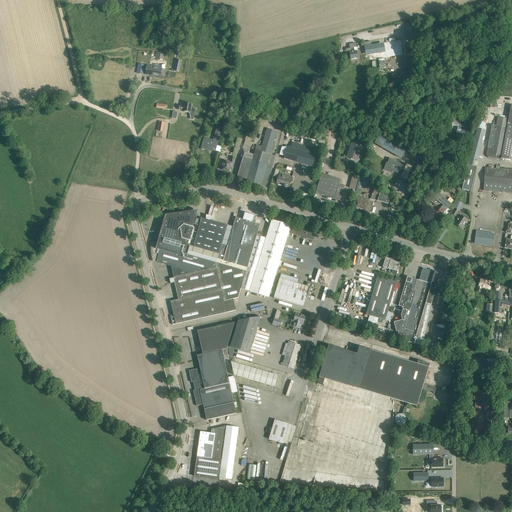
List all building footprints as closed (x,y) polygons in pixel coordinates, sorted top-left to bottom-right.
[(364,47),(366,60),(394,56),(392,42),(364,47)] [(355,43),(349,44),(350,48),(350,52),(351,59),(356,58),(357,58),(356,47),(355,43)] [(154,66),(147,65),(146,70),(145,75),(153,76),(153,75),(161,76),(162,72),(162,68),(158,68),(159,65),(154,65),(154,66)] [(496,129),(491,128),(486,155),(488,155),(488,156),(488,157),(492,158),(500,160),(501,158),(511,160),(511,98),(510,110),(500,108),(496,129)] [(191,113),(192,104),(185,103),(184,106),(180,106),(179,110),(183,111),(183,112),(191,113)] [(470,117),(453,115),(453,119),(448,118),(446,128),(452,129),(451,129),(451,125),(458,126),(457,130),(456,139),(467,140),(470,117)] [(213,140),(204,137),(202,144),(201,149),(209,151),(210,148),(211,149),(211,150),(216,151),(217,146),(222,128),(217,127),(215,133),(213,140)] [(254,155),(249,154),(244,152),(238,172),(237,177),(247,180),(246,181),(266,187),(275,156),(270,155),(277,132),(267,128),(261,146),(256,145),(254,155)] [(470,158),(478,160),(482,145),(481,144),(484,130),(477,128),(470,158)] [(378,144),(404,159),(409,150),(383,135),(378,144)] [(291,148),(287,147),(284,159),(313,167),(318,149),(292,142),(291,148)] [(362,145),(351,142),(347,157),(357,161),(362,145)] [(230,162),(222,160),(221,166),(223,167),(222,170),(229,172),(230,169),(232,170),(236,158),(231,157),(230,162)] [(395,161),(390,159),(387,167),(393,170),(393,171),(402,175),(401,177),(407,180),(412,166),(408,165),(406,164),(405,166),(394,161),(395,161)] [(468,165),(462,189),(471,191),(477,167),(468,165)] [(511,169),(490,168),(485,168),(483,191),(511,193),(511,169)] [(284,175),(280,173),(278,179),(276,179),(275,183),(281,185),(282,184),(284,185),(284,186),(289,188),(292,177),(284,175)] [(326,175),(321,174),(316,193),(330,197),(331,196),(340,199),(342,191),(343,191),(345,186),(339,184),(341,180),(334,177),(326,175)] [(381,190),(374,188),(371,199),(388,204),(390,197),(381,190)] [(297,197),(308,200),(310,195),(299,192),(297,197)] [(447,201),(438,193),(434,198),(443,205),(437,213),(441,216),(442,215),(445,218),(451,211),(448,208),(451,204),(454,201),(450,197),(447,201)] [(370,199),(360,197),(358,203),(357,208),(365,210),(364,214),(370,216),(374,202),(369,201),(370,199)] [(436,211),(431,208),(427,213),(432,217),(436,211)] [(454,218),(455,216),(458,218),(457,218),(458,219),(455,224),(462,228),(467,220),(460,216),(462,213),(459,211),(455,208),(450,216),(454,218)] [(198,268),(193,247),(190,246),(190,245),(187,244),(189,237),(190,237),(198,210),(165,215),(158,241),(156,241),(154,241),(152,241),(151,243),(151,245),(151,252),(152,256),(151,256),(152,256),(153,261),(171,266),(173,274),(198,268)] [(233,227),(201,218),(193,247),(198,268),(215,265),(249,275),(261,237),(257,235),(260,224),(236,217),(233,227)] [(247,284),(245,290),(250,292),(269,298),(278,266),(281,267),(282,262),(280,261),(289,232),(313,240),(315,235),(290,227),(291,226),(272,220),(266,238),(261,237),(249,275),(247,284)] [(476,231),(474,243),(492,246),(494,234),(476,231)] [(392,260),(386,257),(383,267),(397,271),(400,263),(392,260)] [(178,300),(247,284),(249,275),(215,265),(198,268),(173,274),(175,282),(178,300)] [(407,277),(399,306),(404,307),(404,309),(403,309),(401,315),(402,320),(394,322),(396,331),(399,332),(397,339),(414,343),(416,337),(424,339),(433,295),(437,278),(437,277),(437,275),(437,274),(435,272),(434,272),(433,272),(429,271),(429,270),(429,271),(427,270),(423,269),(423,268),(419,280),(407,277)] [(298,279),(281,274),(274,298),(304,307),(306,299),(310,300),(315,284),(307,282),(306,286),(297,283),(298,279)] [(377,276),(366,315),(385,320),(389,306),(396,281),(377,276)] [(478,286),(476,292),(479,293),(481,287),(490,289),(492,285),(491,284),(491,282),(487,280),(487,281),(481,280),(479,286),(478,286)] [(500,301),(500,307),(502,307),(502,305),(511,306),(511,286),(511,287),(510,286),(511,285),(510,283),(505,284),(506,286),(501,286),(501,293),(502,288),(506,288),(506,289),(509,289),(510,295),(509,295),(509,298),(510,298),(509,302),(500,301)] [(241,289),(245,290),(247,284),(178,300),(171,301),(174,318),(171,319),(173,328),(185,325),(184,322),(236,311),(234,299),(238,298),(241,289)] [(281,311),(277,310),(273,324),(280,327),(282,321),(278,320),(281,311)] [(305,316),(296,313),(293,321),(295,321),(293,326),(299,328),(301,323),(303,323),(305,316)] [(250,353),(261,317),(239,320),(230,347),(250,353)] [(198,357),(222,351),(222,350),(227,349),(235,322),(198,331),(203,354),(197,356),(198,357)] [(301,345),(289,342),(282,366),(294,369),(301,347),(301,345)] [(422,390),(435,393),(436,388),(424,384),(425,378),(428,379),(431,373),(427,372),(429,368),(364,348),(359,347),(357,354),(329,346),(317,384),(322,385),(324,379),(417,406),(422,390)] [(193,382),(194,386),(228,378),(222,351),(198,357),(200,369),(197,370),(197,369),(189,371),(191,382),(193,382)] [(475,360),(472,365),(480,370),(480,369),(485,371),(487,372),(490,366),(497,367),(498,360),(487,359),(487,361),(483,360),(481,365),(475,360)] [(278,375),(231,362),(234,375),(275,387),(278,375)] [(228,378),(194,386),(195,390),(193,391),(197,406),(203,405),(207,420),(236,414),(234,407),(238,407),(236,402),(233,403),(231,393),(238,391),(234,376),(228,378)] [(475,408),(479,408),(479,411),(475,411),(474,423),(478,423),(478,427),(474,427),(474,430),(482,431),(482,427),(484,428),(484,418),(485,413),(485,412),(483,412),(483,406),(481,406),(481,404),(487,404),(488,403),(488,399),(485,398),(485,395),(474,394),(474,400),(477,400),(477,404),(475,403),(475,408)] [(510,418),(511,405),(501,405),(500,417),(510,418)] [(402,414),(401,414),(400,414),(399,414),(398,414),(398,415),(397,415),(397,416),(396,416),(396,417),(395,417),(395,418),(395,419),(395,420),(395,421),(395,422),(396,423),(396,424),(397,424),(397,425),(398,425),(399,425),(400,425),(400,426),(401,426),(402,425),(403,425),(404,425),(404,424),(405,424),(405,423),(406,423),(406,422),(406,421),(406,420),(406,419),(406,418),(406,417),(405,417),(405,416),(405,415),(404,415),(403,415),(403,414),(402,414)] [(290,424),(275,420),(269,439),(284,443),(290,424)] [(231,480),(238,434),(239,427),(227,425),(216,428),(212,429),(211,433),(200,432),(197,457),(195,468),(194,474),(194,476),(219,480),(219,478),(231,480)] [(413,444),(413,454),(429,454),(433,454),(433,444),(413,444)] [(433,454),(429,454),(429,459),(431,459),(431,467),(443,467),(443,459),(433,459),(433,454)] [(247,479),(255,481),(257,465),(249,464),(247,479)] [(411,472),(411,480),(426,480),(426,472),(411,472)] [(431,478),(431,486),(443,486),(443,478),(431,478)] [(428,511),(439,511),(439,508),(438,508),(438,504),(435,504),(435,500),(427,500),(427,506),(429,506),(428,511)]
